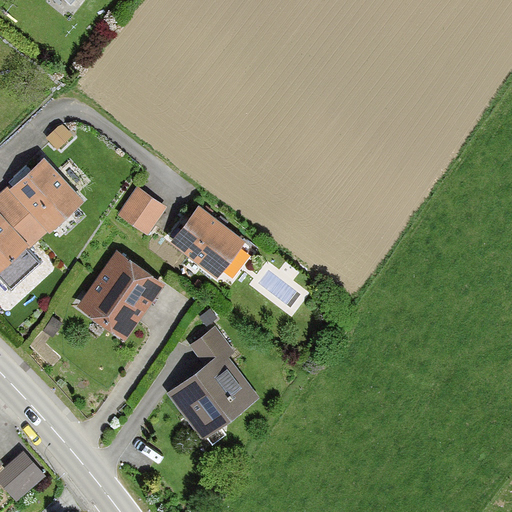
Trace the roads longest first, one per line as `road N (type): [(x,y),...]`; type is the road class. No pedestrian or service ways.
road 1 (residential): [(0,159),(59,105),(71,105),(185,192)]
road 2 (tertiary): [(0,373),(119,511)]
